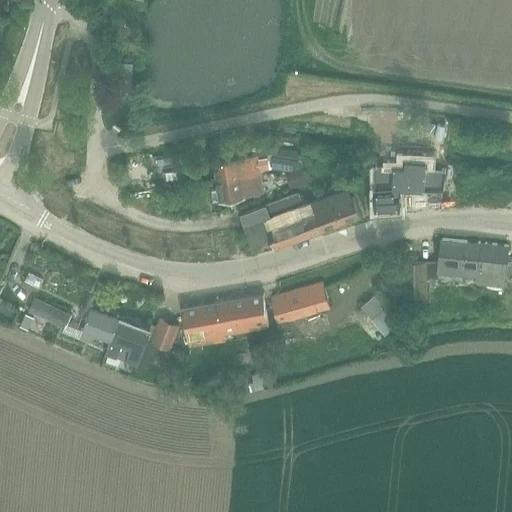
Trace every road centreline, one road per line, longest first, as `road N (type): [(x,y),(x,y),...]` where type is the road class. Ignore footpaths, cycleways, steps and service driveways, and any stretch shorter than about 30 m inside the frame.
road 1 (tertiary): [(511,227),(403,226),(238,274),(180,278),(97,254),(0,202)]
road 2 (residential): [(95,147),(92,45),(80,25),(48,7)]
road 3 (tertiary): [(0,145),(48,7)]
